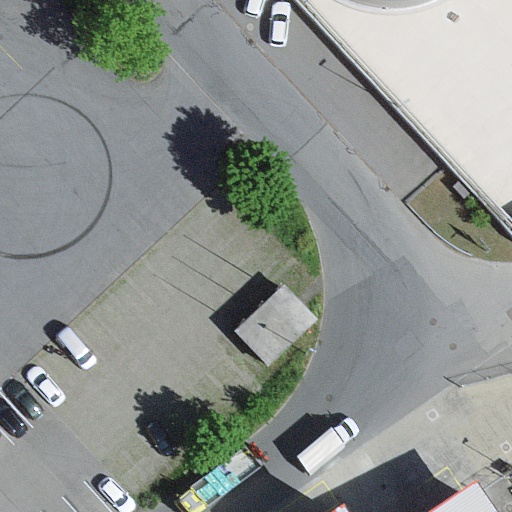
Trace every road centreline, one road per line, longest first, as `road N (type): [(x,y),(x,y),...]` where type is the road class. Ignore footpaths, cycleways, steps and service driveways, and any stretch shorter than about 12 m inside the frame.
road 1 (residential): [(199,0),(342,148),(482,311)]
road 2 (unclassified): [(482,311),(195,511)]
